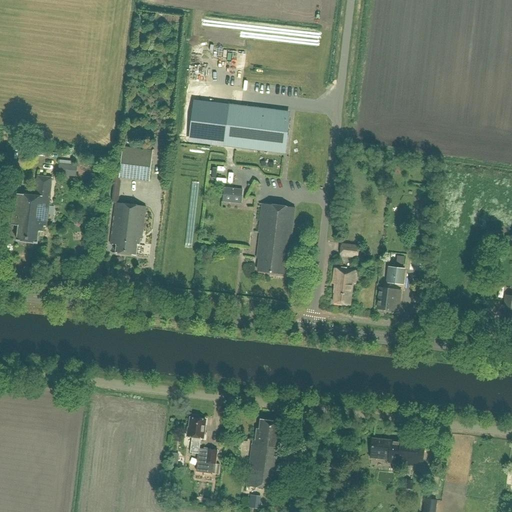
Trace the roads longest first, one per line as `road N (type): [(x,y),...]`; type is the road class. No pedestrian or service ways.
road 1 (unclassified): [(511,432),(0,370)]
road 2 (unclassified): [(311,329),(351,0)]
road 3 (tertiary): [(311,329),(0,292)]
road 4 (tertiary): [(511,353),(311,329)]
